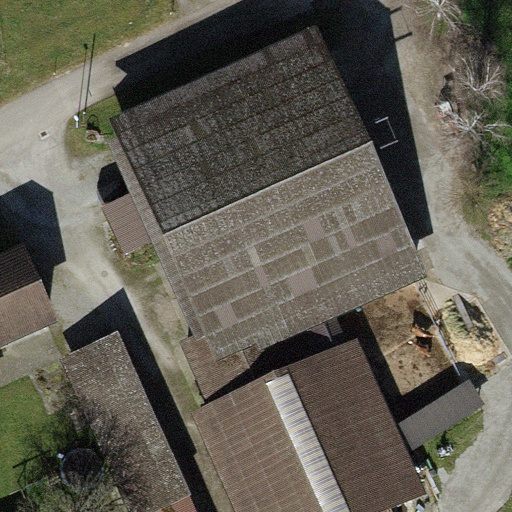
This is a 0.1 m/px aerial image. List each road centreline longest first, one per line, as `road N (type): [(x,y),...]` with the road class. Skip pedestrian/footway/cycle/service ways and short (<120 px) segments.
road 1 (track): [(27,123),(206,511)]
road 2 (track): [(511,324),(443,233),(414,160),(374,0)]
road 3 (residential): [(263,0),(0,138)]
